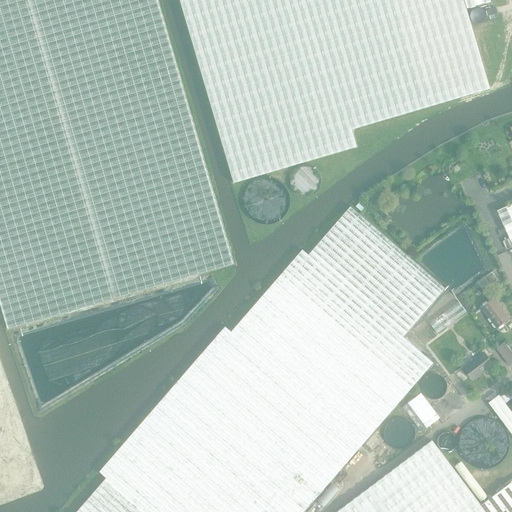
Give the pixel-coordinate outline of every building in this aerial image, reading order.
[(156,0),(0,0),(0,301),(8,329),(233,264),(156,0)] [(181,0),(234,183),(356,147),(351,129),(489,88),(466,9),(463,0),(181,0)] [(489,0),(463,0),(466,9),(490,2),(489,0)] [(319,185),(319,182),(318,179),(316,177),(314,174),(312,173),(309,171),(306,170),(303,170),(298,171),(296,173),(293,175),(290,179),(290,182),(289,185),(290,188),(290,191),(292,193),(294,196),(296,198),(298,199),(301,199),(304,200),(306,200),(309,199),(312,198),(314,196),(316,194),(317,191),(318,188),(319,185)] [(285,205),(285,204),(284,200),(283,197),(282,193),(279,190),(276,187),(272,185),(269,184),(263,184),(259,184),(255,186),(252,188),(249,190),(246,193),(245,197),(244,201),(243,205),(244,209),(245,212),(247,216),(249,219),(252,222),(256,223),(259,224),(264,225),(266,225),(269,224),(272,223),(276,222),(279,219),(281,216),(283,212),(284,209),(285,205)] [(358,203),(355,207),(361,212),(364,208),(358,203)] [(511,203),(497,210),(511,244),(511,203)] [(261,511),(262,511),(273,499),(274,497),(291,511),(303,511),(359,448),(414,385),(433,363),(403,337),(444,289),(399,249),(350,207),(308,255),(302,250),(231,332),(226,328),(135,429),(131,431),(117,448),(99,471),(105,478),(76,511),(261,511)] [(491,272),(485,277),(491,285),(497,280),(491,272)] [(497,328),(510,318),(494,297),(481,307),(497,328)] [(458,302),(429,324),(437,335),(466,312),(458,302)] [(508,364),(511,361),(511,356),(502,344),(496,348),(508,364)] [(492,364),(483,352),(463,367),(472,379),(492,364)] [(511,396),(507,389),(488,404),(511,436),(511,413),(505,404),(511,398),(511,397),(511,396)] [(439,418),(420,393),(402,407),(421,432),(427,428),(426,428),(439,418)] [(507,445),(507,440),(506,436),(503,432),(500,428),(496,425),(492,423),(488,422),(482,421),(478,422),(473,424),(470,426),(466,429),(464,433),(462,437),(461,441),(460,445),(461,450),(462,454),(464,458),(467,461),(470,464),(474,466),(479,468),(483,468),(489,468),(492,467),(496,465),(500,462),(503,459),(505,454),(506,450),(507,445)] [(421,448),(336,511),(486,511),(481,505),(438,448),(432,440),(421,448)] [(511,511),(511,485),(510,483),(481,505),(486,511),(511,511)] [(287,511),(273,499),(262,511),(287,511)]
